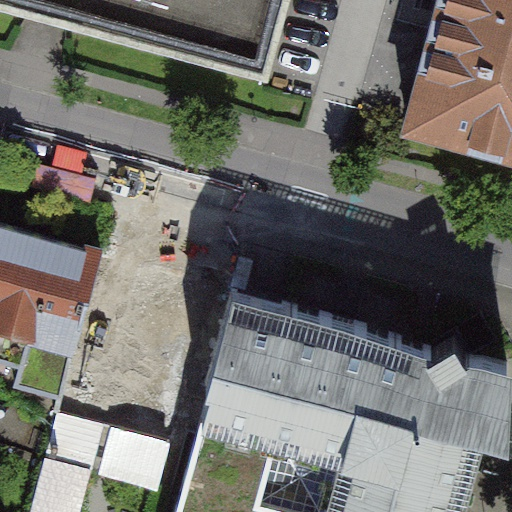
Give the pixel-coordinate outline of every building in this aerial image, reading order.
[(511,0),(443,0),(409,123),(511,151),(511,0)] [(103,253),(0,225),(0,358),(24,365),(19,385),(63,397),(76,348),(103,253)] [(234,289),(103,253),(76,348),(192,380),(208,384),(208,383),(234,289)] [(454,397),(510,365),(470,354),(457,330),(434,344),(234,289),(208,383),(213,384),(176,511),(460,511),(490,409),(468,422),(454,397)] [(34,511),(80,511),(104,424),(65,413),(51,462),(48,461),(34,511)] [(174,444),(118,428),(108,465),(163,480),(174,444)]
